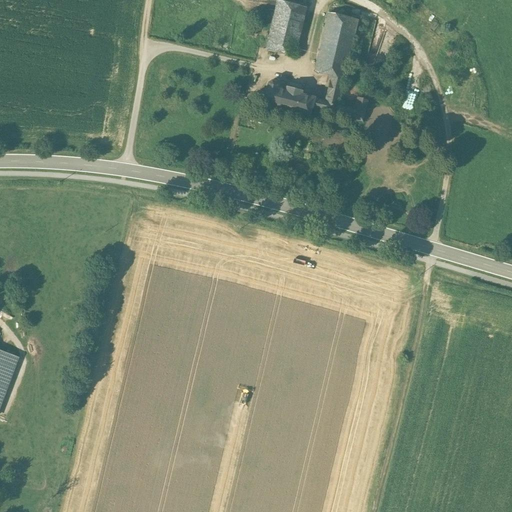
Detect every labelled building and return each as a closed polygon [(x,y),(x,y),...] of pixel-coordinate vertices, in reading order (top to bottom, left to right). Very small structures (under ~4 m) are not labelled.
[(305,8),(276,1),(265,50),(294,57),(305,8)] [(357,21),(327,14),(315,63),(316,63),(314,71),(330,75),(343,79),(357,21)] [(371,43),(376,20),(366,18),(356,61),(374,66),(379,45),(371,43)] [(343,79),(330,75),(324,101),(337,104),(343,79)] [(275,84),(271,82),(268,84),(262,107),(308,119),(310,109),(313,99),(301,95),(302,93),(286,88),(285,91),(277,89),(277,87),(275,84)] [(356,98),(354,109),(337,104),(324,101),(313,99),(310,109),(362,122),(367,101),(356,98)] [(323,144),(325,135),(298,129),(296,138),(323,144)] [(339,139),(325,135),(323,144),(322,145),(337,149),(339,139)]
